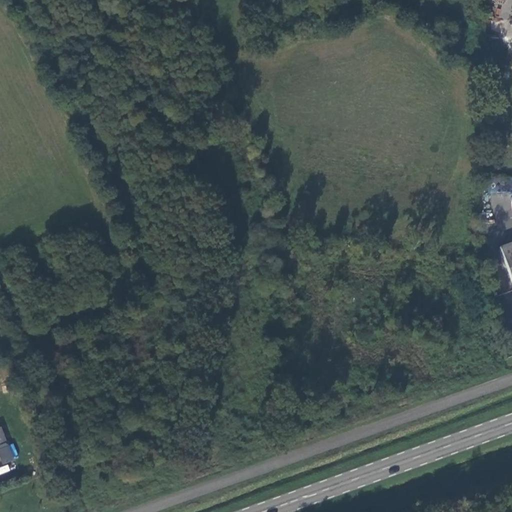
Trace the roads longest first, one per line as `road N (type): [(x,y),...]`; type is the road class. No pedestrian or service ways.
road 1 (unclassified): [(511,380),(136,511)]
road 2 (primary): [(511,423),(266,511)]
